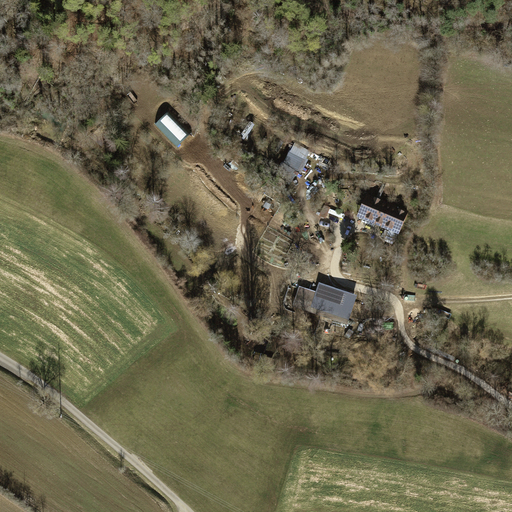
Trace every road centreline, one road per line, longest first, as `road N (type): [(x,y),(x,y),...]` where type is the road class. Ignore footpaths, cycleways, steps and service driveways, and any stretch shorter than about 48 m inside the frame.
road 1 (track): [(437,24),(447,66),(437,130),(439,203),(410,252),(404,303),(511,296)]
road 2 (track): [(319,252),(339,280),(404,303),(408,341),(511,404)]
road 3 (track): [(186,511),(70,405),(0,358)]
road 4 (track): [(296,0),(437,24),(511,24)]
